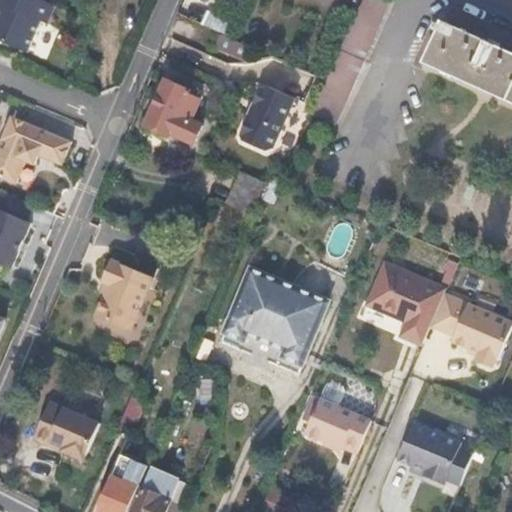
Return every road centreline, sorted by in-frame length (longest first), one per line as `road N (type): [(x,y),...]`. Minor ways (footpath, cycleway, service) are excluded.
road 1 (residential): [(0,415),(118,127)]
road 2 (residential): [(118,127),(170,0)]
road 3 (residential): [(0,71),(118,127)]
